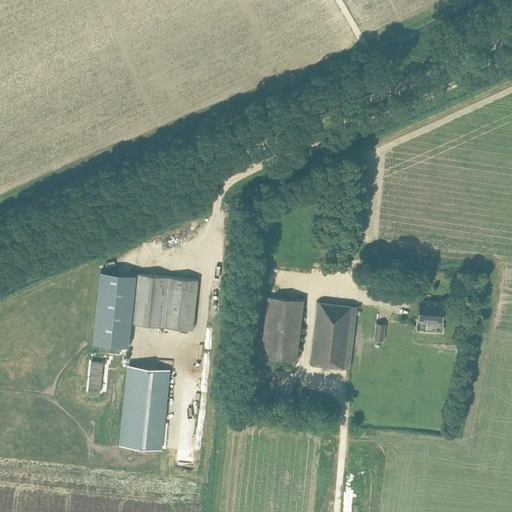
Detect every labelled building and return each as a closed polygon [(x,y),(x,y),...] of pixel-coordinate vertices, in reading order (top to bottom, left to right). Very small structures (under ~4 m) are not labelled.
[(111,288),(126,289),(127,272),(111,271),(111,288)] [(133,323),(163,326),(168,276),(139,273),(133,323)] [(198,279),(168,276),(163,326),(193,329),(198,279)] [(297,360),(303,309),(304,299),(268,295),(261,356),(297,360)] [(442,331),(444,312),(445,302),(419,300),(418,320),(427,320),(426,330),(442,331)] [(348,368),(354,315),(355,306),(318,301),(310,364),(348,368)] [(384,340),(386,324),(376,322),(373,339),(384,340)] [(192,359),(190,366),(200,368),(202,361),(192,359)] [(92,361),(89,391),(101,392),(104,362),(92,361)] [(169,368),(129,364),(121,444),(161,448),(169,368)]
